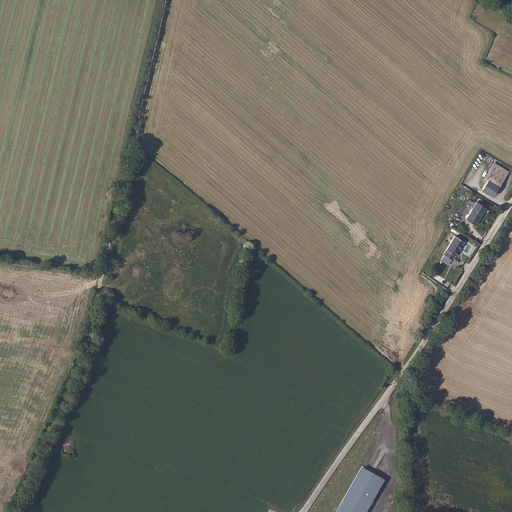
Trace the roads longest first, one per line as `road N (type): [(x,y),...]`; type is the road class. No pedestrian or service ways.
road 1 (track): [(164,0),(98,304),(23,511)]
road 2 (unclassified): [(303,511),(511,201)]
